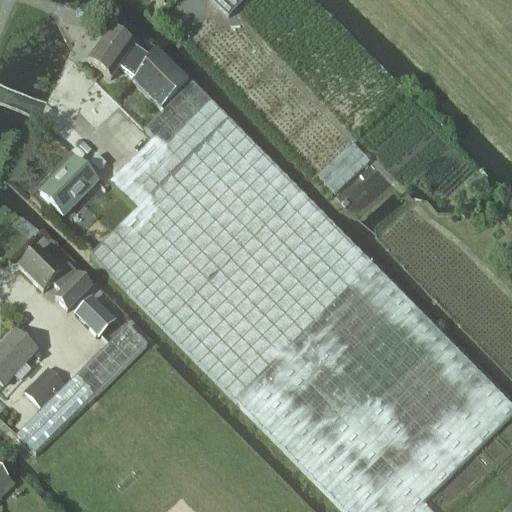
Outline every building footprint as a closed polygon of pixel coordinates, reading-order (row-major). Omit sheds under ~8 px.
[(211,0),(210,2),(229,19),(245,0),(211,0)] [(110,32),(87,65),(111,82),(119,70),(134,80),(131,83),(160,112),(180,92),(189,83),(156,50),(149,59),(134,49),(135,49),(110,32)] [(135,213),(90,257),(234,404),(286,459),(338,511),(428,511),(423,507),(511,420),(511,405),(373,266),(372,268),(191,85),(183,94),(163,114),(145,131),(144,132),(153,141),(121,172),(108,185),(135,213)] [(352,146),(318,178),(334,196),(369,164),(352,146)] [(80,213),(89,204),(85,200),(99,186),(73,160),(37,196),(63,221),(76,208),(80,213)] [(479,173),(464,185),(469,191),(484,179),(479,173)] [(478,239),(472,245),(479,251),(485,245),(486,246),(485,248),(507,269),(511,264),(511,244),(509,242),(511,237),(511,220),(504,213),(499,218),(492,226),(491,225),(478,239)] [(43,296),(51,288),(59,296),(53,301),(66,315),(69,311),(90,291),(91,291),(81,281),(78,278),(76,279),(67,269),(60,275),(37,253),(19,271),(43,296)] [(91,296),(74,312),(98,337),(115,321),(91,296)] [(43,412),(16,439),(42,464),(153,356),(127,329),(66,389),(43,412)] [(21,383),(27,377),(21,372),(37,355),(14,335),(0,350),(0,386),(4,390),(15,378),(21,383)] [(46,369),(23,394),(43,412),(66,389),(46,369)] [(0,488),(9,480),(0,470),(0,488)]
